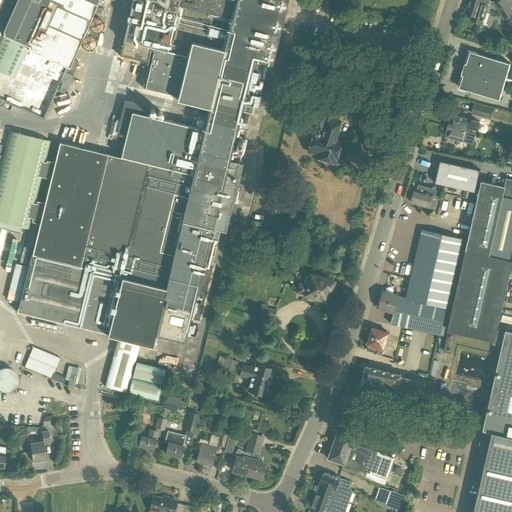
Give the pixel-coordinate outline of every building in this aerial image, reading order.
[(57,153),(55,162),(46,160),(51,141),(9,131),(0,166),(0,221),(29,229),(31,222),(39,224),(17,312),(118,337),(105,387),(127,392),(140,342),(153,345),(156,334),(184,341),(189,318),(199,320),(210,275),(201,273),(228,161),(238,164),(252,105),(248,104),(259,61),(271,64),(286,0),(186,0),(174,55),(170,54),(182,0),(132,0),(119,56),(148,62),(151,47),(154,48),(144,89),(178,98),(180,93),(212,101),(205,129),(131,111),(120,157),(120,158),(59,143),(57,153)] [(0,0),(0,30),(4,32),(3,35),(69,64),(96,4),(98,0),(0,0)] [(469,0),(465,13),(472,16),(470,20),(482,24),(488,6),(490,0),(488,0),(469,0)] [(511,15),(511,10),(505,0),(501,0),(495,5),(504,20),(511,15)] [(88,24),(89,27),(89,28),(90,30),(92,31),(94,32),(96,32),(97,32),(100,31),(101,30),(103,28),(103,26),(104,25),(103,23),(103,20),(102,19),(100,18),(98,17),(96,16),(94,17),(91,18),(90,19),(89,21),(88,22),(88,24)] [(80,42),(81,43),(81,46),(83,48),(85,49),(86,49),(88,50),(90,49),(92,48),(94,47),(95,46),(96,44),(96,42),(96,40),(95,38),(94,36),(92,35),(90,34),(88,34),(86,34),(84,35),(82,36),(81,38),(81,40),(80,42)] [(27,47),(0,35),(0,71),(13,77),(27,47)] [(463,69),(506,82),(511,64),(474,53),(471,65),(465,64),(463,69)] [(110,78),(138,83),(142,61),(114,56),(110,78)] [(63,80),(70,82),(73,75),(72,75),(78,62),(72,59),(63,80)] [(506,82),(463,69),(462,75),(464,76),(460,88),(500,100),(506,82)] [(49,106),(58,110),(61,103),(53,99),(49,106)] [(472,114),(491,119),(494,109),(475,104),(472,114)] [(307,132),(313,134),(307,152),(313,153),(312,156),(334,163),(338,149),(340,148),(341,145),(340,144),(340,142),(334,140),(340,121),(334,119),(336,111),(324,107),(318,126),(310,124),(307,132)] [(449,126),(476,133),(477,129),(478,130),(480,123),(472,121),(472,120),(452,115),(449,126)] [(476,133),(449,126),(446,137),(467,142),(467,141),(473,143),(476,133)] [(481,170),(441,161),(436,184),(476,193),(481,170)] [(511,273),(511,272),(511,179),(507,178),(505,187),(483,182),(476,213),(449,330),(444,351),(451,353),(453,343),(454,343),(456,332),(494,341),(493,344),(502,347),(483,431),(493,433),(474,511),(511,511),(511,332),(506,331),(505,333),(496,331),(510,273),(511,273)] [(418,185),(417,190),(423,192),(429,193),(430,189),(418,185)] [(423,192),(417,190),(416,189),(415,190),(413,192),(412,194),(413,197),(412,203),(435,210),(439,196),(429,193),(423,192)] [(379,308),(394,313),(391,324),(440,335),(447,304),(448,304),(463,239),(423,230),(407,298),(400,296),(384,291),(379,308)] [(6,297),(16,298),(21,262),(10,261),(6,297)] [(297,291),(325,300),(328,290),(330,291),(330,290),(332,289),(334,285),(333,283),(333,282),(312,275),(311,276),(307,274),(304,281),(309,283),(309,284),(300,282),(297,291)] [(258,314),(274,318),(276,311),(266,308),(267,306),(261,304),(258,314)] [(369,335),(368,339),(386,344),(387,339),(389,333),(373,328),(371,336),(369,335)] [(386,344),(368,339),(366,344),(369,345),(367,350),(382,355),(384,349),(384,350),(385,347),(385,345),(386,344)] [(25,367),(51,378),(59,358),(34,347),(25,367)] [(217,365),(230,369),(229,375),(234,377),(238,362),(220,357),(217,365)] [(178,371),(179,361),(169,360),(168,369),(178,371)] [(165,369),(136,361),(128,393),(157,400),(165,369)] [(251,377),(270,383),(273,369),(255,364),(254,368),(243,365),(240,375),(251,379),(251,377)] [(68,386),(74,387),(79,368),(73,366),(68,386)] [(364,377),(363,377),(362,383),(361,383),(361,384),(362,384),(359,394),(363,395),(362,397),(372,399),(372,397),(394,403),(396,393),(398,393),(416,398),(420,381),(402,377),(401,377),(401,376),(366,367),(364,377)] [(9,391),(11,391),(13,390),(14,389),(14,388),(16,387),(16,386),(17,384),(18,382),(18,381),(18,379),(18,378),(17,377),(17,375),(16,374),(15,372),(13,371),(13,370),(11,369),(10,369),(9,368),(7,368),(5,368),(3,368),(2,369),(0,369),(0,390),(1,391),(2,391),(4,392),(5,392),(7,392),(8,392),(9,391)] [(54,373),(52,379),(63,384),(65,378),(54,373)] [(270,383),(251,377),(251,379),(247,391),(257,393),(256,398),(263,401),(264,396),(266,396),(270,383)] [(104,403),(125,406),(126,398),(106,395),(104,403)] [(167,399),(165,408),(170,409),(173,400),(174,399),(168,397),(167,399)] [(259,405),(254,431),(265,433),(271,408),(259,405)] [(194,432),(198,415),(190,413),(186,430),(194,432)] [(156,429),(164,431),(167,420),(159,418),(156,429)] [(138,446),(153,450),(156,440),(156,439),(158,432),(150,429),(148,437),(141,436),(138,446)] [(221,429),(217,446),(226,448),(230,431),(221,429)] [(32,456),(33,462),(46,460),(44,445),(50,444),(48,431),(41,432),(43,441),(30,443),(31,452),(32,456)] [(165,442),(168,443),(165,453),(180,457),(186,436),(168,431),(165,442)] [(255,441),(262,443),(264,436),(251,433),(249,439),(255,441)] [(354,453),(357,445),(359,440),(345,435),(344,436),(336,433),(332,445),(354,453)] [(254,447),(246,475),(261,479),(265,464),(258,462),(260,455),(259,453),(262,443),(255,441),(249,439),(248,445),(254,447)] [(196,462),(211,466),(216,447),(201,443),(196,462)] [(232,471),(246,475),(254,447),(248,445),(246,451),(247,451),(245,453),(238,449),(234,456),(235,457),(232,471)] [(354,453),(332,445),(328,457),(335,459),(334,461),(343,464),(349,466),(354,453)] [(357,445),(354,453),(349,466),(343,464),(342,468),(385,484),(394,458),(357,445)] [(310,510),(314,511),(339,511),(340,511),(343,511),(344,511),(351,492),(347,491),(350,482),(338,478),(339,477),(323,471),(318,485),(319,485),(310,510)] [(387,507),(400,511),(402,511),(406,496),(393,492),(387,507)] [(151,511),(156,511),(174,511),(177,502),(154,497),(151,511)] [(380,506),(382,499),(374,497),(372,503),(380,506)]
